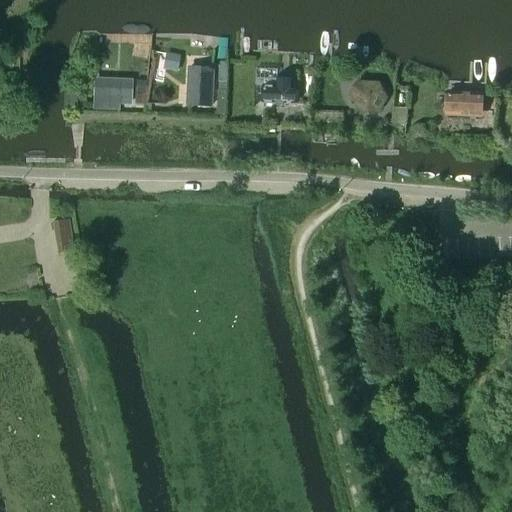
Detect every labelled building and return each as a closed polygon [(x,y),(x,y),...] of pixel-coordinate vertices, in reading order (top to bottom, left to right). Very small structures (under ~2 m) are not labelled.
[(209,68),(189,68),(188,79),(187,104),(211,106),(213,70),(213,68),(209,68)] [(281,106),(284,103),(296,104),(297,86),(294,86),(293,79),(275,78),(275,85),(263,85),(262,103),(275,103),(278,106),(281,106)] [(129,103),(130,82),(94,81),(93,108),(117,109),(117,102),(129,103)] [(136,82),(135,95),(136,95),(144,96),(145,82),(136,82)] [(378,111),(386,98),(378,84),(362,83),(354,97),(361,111),(378,111)] [(225,114),(225,98),(225,89),(217,89),(217,113),(225,114)] [(449,93),(448,113),(480,115),(481,95),(449,93)] [(136,95),(135,105),(144,105),(144,96),(136,95)] [(57,252),(72,250),(68,219),(53,221),(57,252)]
